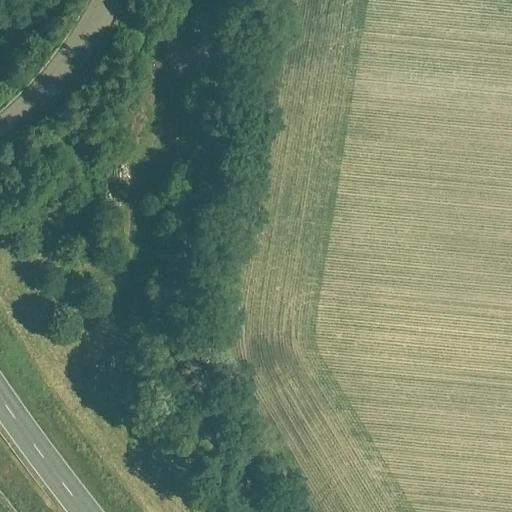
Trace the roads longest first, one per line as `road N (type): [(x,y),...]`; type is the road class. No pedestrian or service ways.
road 1 (unknown): [(149,317),(207,0)]
road 2 (unclassified): [(0,116),(58,68),(94,0)]
road 3 (primary): [(0,399),(81,511)]
